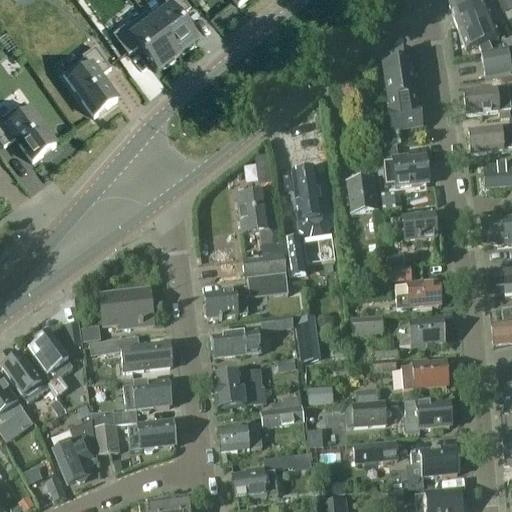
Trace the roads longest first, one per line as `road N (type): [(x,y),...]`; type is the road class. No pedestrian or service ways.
road 1 (residential): [(487,511),(472,325),(423,0)]
road 2 (tertiary): [(166,197),(416,0)]
road 3 (residential): [(202,473),(166,197)]
road 4 (tertiary): [(304,0),(167,111),(124,158)]
road 5 (tertiary): [(0,312),(166,197)]
road 6 (tertiary): [(124,158),(0,307)]
road 7 (residential): [(78,511),(147,482),(202,473)]
